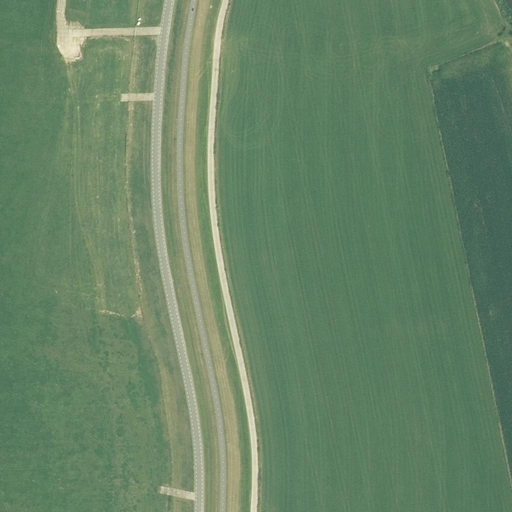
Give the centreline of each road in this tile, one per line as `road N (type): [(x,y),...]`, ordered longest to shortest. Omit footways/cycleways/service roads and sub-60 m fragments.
road 1 (track): [(225,0),(210,196),(251,424),(253,511)]
road 2 (unclassified): [(198,511),(191,398),(155,187),(169,0)]
